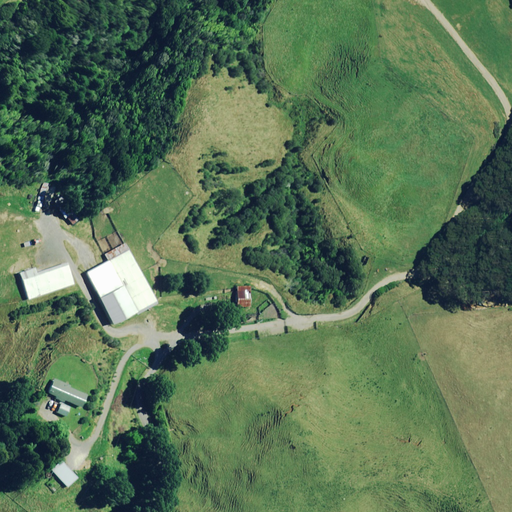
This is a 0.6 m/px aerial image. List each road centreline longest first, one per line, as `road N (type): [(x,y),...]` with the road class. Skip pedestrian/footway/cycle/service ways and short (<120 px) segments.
road 1 (track): [(178,334),(351,306),(430,261),(488,155),(494,105),(473,65),(398,0)]
road 2 (unclassified): [(147,511),(165,460),(141,389),(178,334)]
